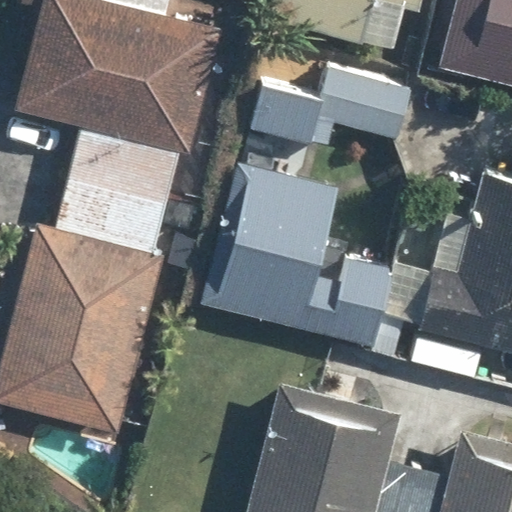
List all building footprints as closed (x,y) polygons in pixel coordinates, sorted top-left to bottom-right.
[(30,0),(6,105),(74,121),(51,222),(27,216),(0,330),(0,399),(104,424),(170,143),(184,147),(213,24),(154,10),(156,0),(30,0)] [(413,0),(263,0),(261,10),(386,43),(397,2),(412,6),(413,0)] [(511,0),(439,0),(424,65),(511,84),(511,0)] [(317,143),(323,121),(390,139),(406,79),(263,42),(241,123),(317,143)] [(387,259),(315,243),(329,179),(221,155),(187,307),(368,348),(387,259)] [(418,266),(387,259),(368,348),(388,352),(395,322),(511,348),(511,170),(479,163),(468,212),(431,204),(418,266)] [(511,511),(511,437),(451,422),(439,467),(380,452),(391,407),(268,376),(233,511),(511,511)]
